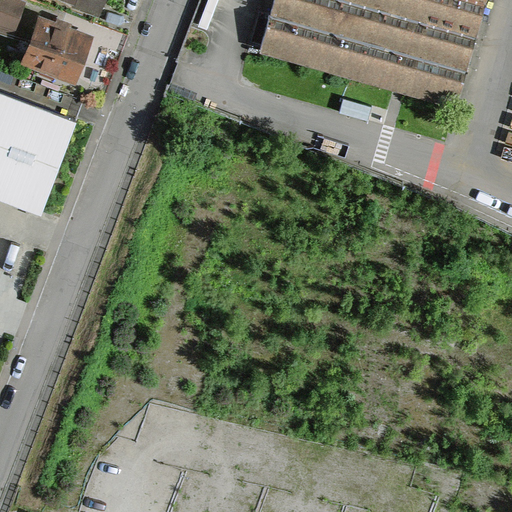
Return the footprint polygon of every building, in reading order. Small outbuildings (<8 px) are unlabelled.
[(0,0),(0,25),(13,31),(25,0),(0,0)] [(75,0),(98,9),(100,0),(75,0)] [(274,0),(261,48),(457,103),(486,0),(274,0)] [(55,25),(43,21),(29,58),(72,74),(86,37),(68,30),(71,21),(58,16),(55,25)] [(77,118),(0,89),(0,194),(42,210),(77,118)]
